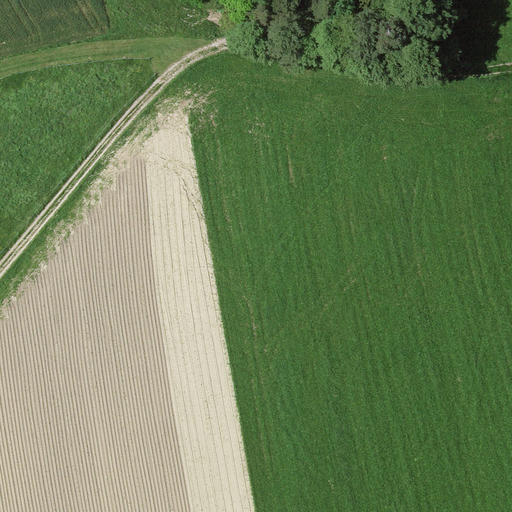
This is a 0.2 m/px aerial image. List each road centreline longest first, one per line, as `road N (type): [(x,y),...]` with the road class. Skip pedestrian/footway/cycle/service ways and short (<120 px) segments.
road 1 (track): [(0,271),(120,126),(215,42)]
road 2 (track): [(215,42),(511,77)]
road 3 (track): [(215,42),(74,49),(0,65)]
